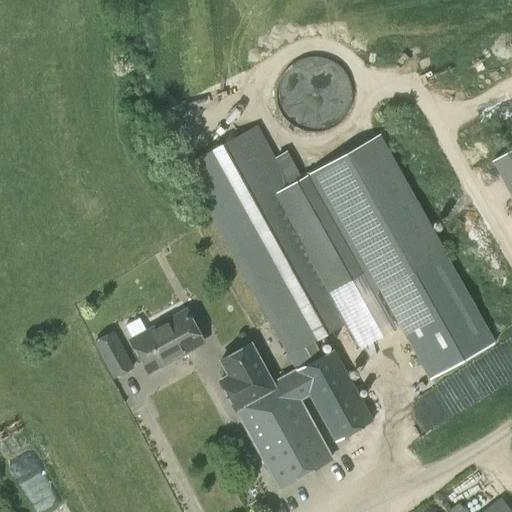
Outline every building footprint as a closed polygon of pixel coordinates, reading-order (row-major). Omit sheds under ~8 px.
[(315,98),(315,115),(351,114),(349,59),(303,61),(305,99),(315,98)] [(185,165),(296,371),(309,395),(335,443),(371,423),(363,408),(378,401),(355,357),(340,365),(332,352),(315,361),(308,348),(364,317),(347,284),(362,276),(372,295),(378,292),(428,380),(494,343),(445,255),(378,135),(291,184),(260,126),(185,165)] [(511,148),(499,155),(511,177),(511,148)] [(202,343),(185,312),(130,342),(147,373),(202,343)] [(92,343),(112,380),(133,369),(113,331),(92,343)] [(309,395),(296,371),(272,385),(250,345),(219,362),(227,376),(219,381),(274,482),(327,453),(298,401),(309,395)] [(510,511),(500,498),(481,511),(510,511)] [(45,509),(46,511),(62,511),(58,503),(45,509)]
